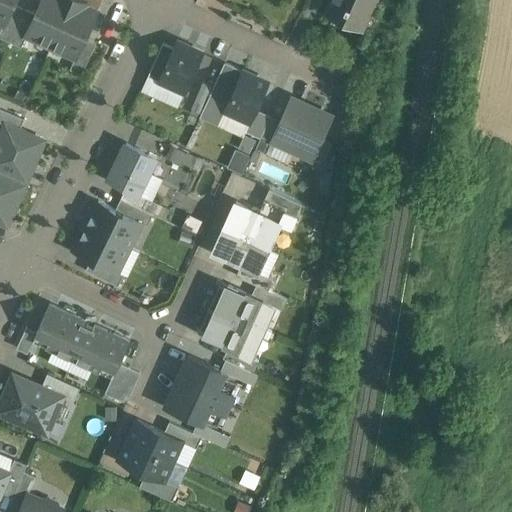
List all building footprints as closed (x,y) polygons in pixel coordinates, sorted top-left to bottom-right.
[(0,0),(0,21),(4,23),(4,24),(14,3),(15,0),(0,0)] [(41,0),(36,13),(26,34),(27,34),(51,45),(71,0),(41,0)] [(87,3),(80,0),(71,0),(51,45),(75,56),(76,56),(86,36),(97,11),(85,6),(87,3)] [(332,0),(327,11),(325,10),(325,11),(363,29),(364,28),(362,27),(373,0),(332,0)] [(25,8),(14,3),(4,24),(4,23),(0,31),(0,36),(10,41),(25,8)] [(279,29),(291,34),(302,9),(290,4),(279,29)] [(25,8),(10,41),(22,46),(27,34),(26,34),(36,13),(25,8)] [(86,36),(76,56),(75,56),(70,68),(82,74),(97,41),(86,36)] [(203,51),(177,40),(174,47),(159,80),(185,91),(203,51)] [(163,42),(148,75),(159,80),(174,47),(163,42)] [(225,61),(210,94),(228,102),(243,70),(225,61)] [(268,81),(243,70),(228,102),(225,110),(250,121),(256,108),(268,81)] [(332,115),(292,97),(282,120),(272,140),(294,150),(312,159),(322,137),(332,115)] [(24,118),(0,107),(0,121),(5,124),(5,123),(20,129),(24,118)] [(246,131),(261,137),(270,115),(256,108),(250,121),(246,131)] [(256,148),(267,153),(272,140),(282,120),(270,115),(261,137),(256,148)] [(20,129),(5,123),(5,124),(0,135),(0,171),(26,182),(45,140),(20,129)] [(333,142),(322,137),(312,159),(323,164),(333,142)] [(294,150),(272,140),(267,153),(288,163),(294,150)] [(126,142),(109,178),(139,192),(156,156),(126,142)] [(170,146),(167,156),(196,164),(199,154),(170,146)] [(26,182),(0,171),(0,221),(8,225),(26,182)] [(259,211),(280,221),(292,226),(302,202),(270,187),(259,211)] [(153,213),(121,198),(116,208),(141,221),(141,222),(148,225),(153,213)] [(116,208),(99,200),(86,225),(129,246),(141,222),(141,221),(116,208)] [(224,227),(268,247),(280,221),(259,211),(236,200),(224,227)] [(182,225),(197,231),(202,218),(187,212),(182,225)] [(129,246),(86,225),(74,250),(91,259),(117,271),(117,270),(129,246)] [(268,247),(224,227),(214,250),(241,263),(258,270),(268,247)] [(117,271),(91,259),(86,269),(118,285),(124,274),(117,270),(117,271)] [(258,270),(241,263),(236,273),(257,283),(269,288),(274,277),(258,270)] [(273,303),(251,294),(229,283),(221,302),(218,309),(261,329),(263,325),(273,304),(273,303)] [(269,288),(257,283),(251,294),(273,303),(273,304),(282,308),(287,297),(269,288)] [(221,302),(213,298),(207,313),(214,316),(218,309),(221,302)] [(50,347),(68,310),(50,302),(37,331),(33,340),(34,340),(50,347)] [(261,329),(218,309),(214,316),(206,334),(229,345),(250,354),(260,333),(261,329)] [(68,310),(50,347),(73,358),(88,324),(84,322),(85,318),(68,310)] [(93,367),(112,331),(95,323),(93,326),(88,324),(73,358),(93,367)] [(272,329),(263,325),(261,329),(260,333),(262,334),(269,337),(272,329)] [(37,331),(27,326),(17,347),(28,352),(34,340),(33,340),(37,331)] [(112,331),(93,367),(112,376),(113,376),(120,361),(130,339),(112,331)] [(250,354),(229,345),(224,356),(226,357),(254,370),(259,358),(250,354)] [(226,375),(228,371),(221,368),(189,353),(177,378),(228,402),(238,380),(226,375)] [(226,357),(221,368),(228,371),(254,383),(259,372),(254,370),(226,357)] [(141,371),(120,361),(113,376),(112,376),(105,391),(123,399),(126,394),(130,395),(141,371)] [(48,372),(42,386),(63,395),(63,396),(74,401),(80,387),(48,372)] [(14,374),(0,404),(0,411),(47,432),(63,396),(63,395),(42,386),(14,374)] [(165,404),(198,419),(205,422),(206,418),(218,424),(228,402),(177,378),(165,404)] [(137,417),(128,437),(174,458),(182,439),(183,438),(165,430),(137,417)] [(197,446),(202,434),(193,430),(170,419),(165,430),(183,438),(182,439),(197,446)] [(198,419),(193,430),(202,434),(226,445),(231,434),(205,422),(198,419)] [(165,477),(174,458),(128,437),(119,457),(146,470),(164,478),(165,477)] [(10,471),(2,491),(13,495),(24,469),(25,470),(27,463),(15,457),(9,471),(10,471)] [(10,471),(9,471),(0,467),(0,494),(2,491),(10,471)] [(13,495),(10,502),(21,507),(27,492),(28,493),(36,475),(25,470),(24,469),(13,495)] [(179,484),(165,477),(164,478),(146,470),(140,484),(172,499),(179,484)] [(28,493),(27,492),(21,507),(18,511),(62,511),(64,508),(59,506),(57,501),(48,497),(42,499),(28,493)]
